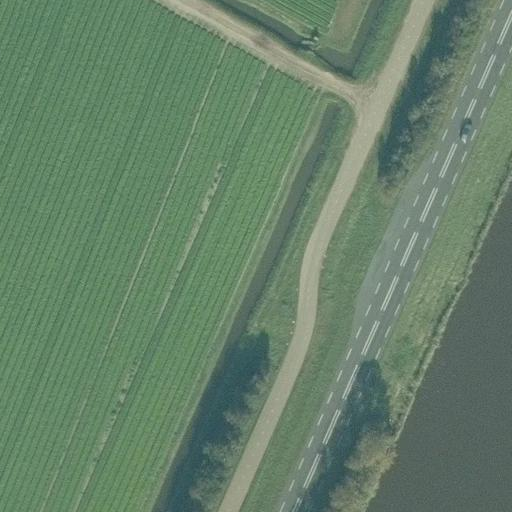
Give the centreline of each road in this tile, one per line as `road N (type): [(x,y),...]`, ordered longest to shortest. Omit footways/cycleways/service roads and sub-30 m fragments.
road 1 (unclassified): [(228,511),(299,350),(314,250),(425,0)]
road 2 (primary): [(295,511),(511,14)]
road 3 (track): [(378,107),(183,0)]
